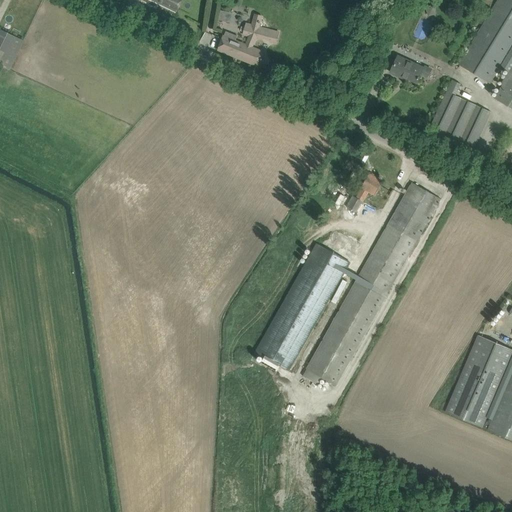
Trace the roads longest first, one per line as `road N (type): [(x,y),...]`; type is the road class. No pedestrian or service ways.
road 1 (unclassified): [(511,198),(97,0)]
road 2 (track): [(120,511),(74,204),(0,162)]
